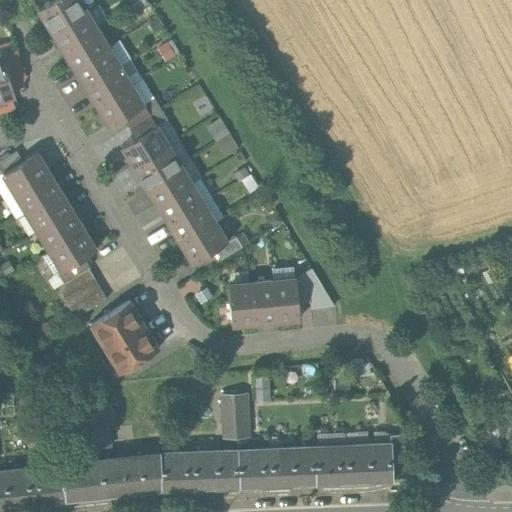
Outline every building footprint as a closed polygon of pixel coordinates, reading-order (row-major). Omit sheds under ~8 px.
[(5,0),(12,20),(24,16),(20,4),(31,0),(5,0)] [(52,0),(38,9),(50,28),(84,8),(79,0),(52,0)] [(50,28),(62,48),(96,27),(84,8),(50,28)] [(62,48),(73,66),(107,46),(96,27),(62,48)] [(85,86),(119,65),(107,46),(73,66),(85,86)] [(2,56),(0,56),(0,98),(14,94),(2,56)] [(97,105),(131,84),(119,65),(85,86),(97,105)] [(123,116),(143,104),(131,84),(97,105),(109,125),(123,116)] [(123,116),(130,126),(159,108),(153,98),(143,104),(123,116)] [(130,126),(136,137),(156,124),(166,119),(159,108),(130,126)] [(121,145),(133,165),(168,144),(156,124),(136,137),(121,145)] [(133,165),(145,184),(179,164),(168,144),(133,165)] [(0,173),(2,172),(22,160),(16,150),(0,159),(0,173)] [(22,160),(2,172),(14,192),(48,172),(36,152),(22,160)] [(145,184),(157,203),(191,182),(179,164),(145,184)] [(48,172),(14,192),(26,211),(60,191),(48,172)] [(169,223),(203,202),(191,182),(157,203),(169,223)] [(60,191),(26,211),(37,230),(72,210),(60,191)] [(180,242),(214,221),(203,202),(169,223),(180,242)] [(72,210),(37,230),(49,250),(83,229),(72,210)] [(192,262),(206,253),(227,241),(214,221),(180,242),(192,262)] [(83,229),(49,250),(42,254),(54,274),(57,272),(84,256),(95,248),(83,229)] [(227,241),(206,253),(213,264),(242,246),(235,235),(227,241)] [(84,256),(57,272),(64,282),(88,267),(90,266),(84,256)] [(88,267),(64,282),(57,286),(64,296),(94,277),(88,267)] [(298,303),(310,302),(308,285),(320,284),(310,268),(296,278),(298,303)] [(94,277),(64,296),(69,306),(101,288),(94,277)] [(298,303),(296,278),(273,280),(276,319),(299,317),(298,303)] [(276,319),(273,280),(250,282),(254,321),(276,319)] [(254,321),(250,282),(227,284),(231,323),(254,321)] [(311,308),(333,305),(320,284),(308,285),(310,302),(311,308)] [(101,288),(69,306),(76,317),(107,298),(101,288)] [(129,298),(89,323),(119,371),(159,347),(129,298)] [(246,392),(221,393),(223,438),(248,437),(246,392)] [(105,410),(79,413),(84,449),(109,446),(105,410)] [(388,434),(389,442),(390,442),(392,477),(404,477),(402,433),(388,434)] [(158,452),(160,488),(392,478),(392,477),(390,442),(389,442),(158,452)] [(145,490),(160,488),(158,452),(141,455),(145,490)] [(0,506),(145,490),(141,455),(0,470),(0,506)]
